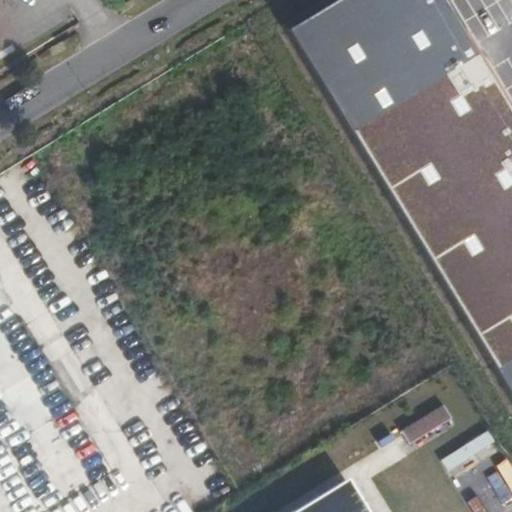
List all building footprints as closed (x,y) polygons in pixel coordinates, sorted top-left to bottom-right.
[(511,0),(446,0),(394,32),(472,160),(511,135),(511,0)] [(414,237),(407,226),(396,234),(402,243),(414,237)] [(0,287),(0,511),(46,511),(113,471),(0,287)] [(442,404),(400,429),(408,443),(450,417),(442,404)] [(365,511),(346,480),(294,511),(365,511)]
